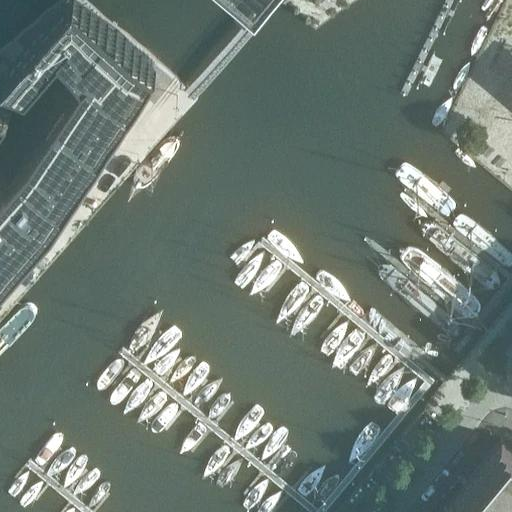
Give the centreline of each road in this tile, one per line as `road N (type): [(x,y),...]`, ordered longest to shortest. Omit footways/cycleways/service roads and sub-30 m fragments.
road 1 (residential): [(181,96),(0,305)]
road 2 (residential): [(498,380),(391,511)]
